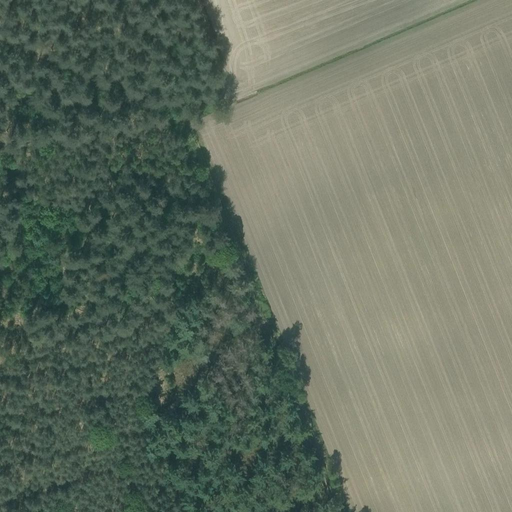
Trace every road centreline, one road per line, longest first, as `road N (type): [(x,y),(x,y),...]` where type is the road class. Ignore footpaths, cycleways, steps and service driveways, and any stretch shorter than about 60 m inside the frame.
road 1 (track): [(171,116),(329,511)]
road 2 (track): [(189,0),(206,46),(205,71),(171,116),(0,146)]
